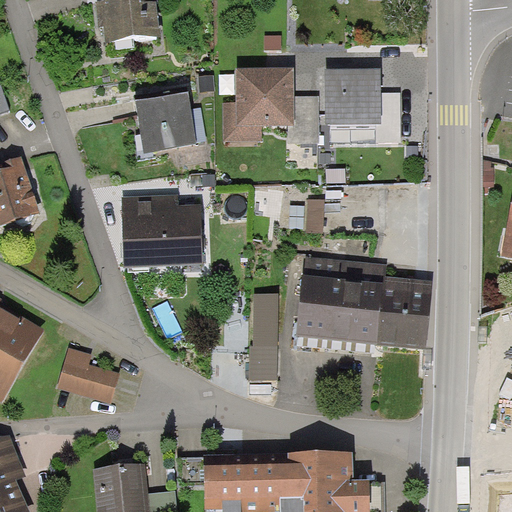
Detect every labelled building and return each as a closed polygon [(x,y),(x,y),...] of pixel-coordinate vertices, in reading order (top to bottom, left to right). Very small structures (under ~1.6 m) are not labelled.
[(117,0),(96,2),(99,28),(104,27),(105,30),(106,45),(162,39),(158,2),(140,5),(139,0),(117,0)] [(282,37),(265,37),(265,51),(281,51),(282,37)] [(294,70),(236,70),(236,103),(223,103),(224,142),(262,142),(262,128),(288,128),(295,128),(295,97),(294,70)] [(381,71),(325,71),(325,97),(326,124),(326,127),(376,127),(382,127),(382,94),(381,71)] [(213,76),(199,78),(200,93),(215,92),(213,76)] [(1,85),(0,85),(0,114),(10,111),(1,85)] [(401,94),(382,94),(382,127),(376,127),(377,143),(401,143),(401,94)] [(152,101),(135,104),(144,154),(197,145),(197,143),(191,110),(189,95),(152,101)] [(319,97),(295,97),(295,128),(288,128),(288,144),(319,144),(320,124),(319,97)] [(200,109),(191,110),(197,143),(206,142),(200,109)] [(4,164),(1,165),(3,171),(0,171),(0,228),(41,214),(22,158),(4,164)] [(179,196),(122,198),(122,206),(124,269),(152,268),(203,266),(201,206),(180,207),(179,196)] [(325,201),(308,200),(307,233),(323,233),(325,201)] [(511,206),(502,257),(511,258),(511,206)] [(387,265),(306,258),(304,277),(302,277),(296,338),(426,351),(433,282),(386,278),(387,265)] [(279,295),(254,295),(254,347),(250,347),(250,381),(278,381),(279,295)] [(0,403),(2,404),(45,330),(0,304),(2,300),(0,298),(0,403)] [(92,355),(69,349),(58,389),(111,404),(120,374),(90,366),(92,355)] [(0,438),(0,511),(29,511),(18,487),(16,481),(27,477),(10,436),(0,438)] [(353,454),(204,457),(205,511),(206,511),(223,511),(223,503),(242,503),(242,511),(280,511),(280,501),(305,501),(305,511),(370,511),(370,482),(353,483),(353,454)] [(94,470),(97,511),(150,511),(149,495),(148,486),(146,465),(94,470)] [(179,511),(177,492),(149,495),(150,511),(179,511)] [(511,511),(511,492),(499,494),(497,511),(511,511)] [(305,511),(305,501),(280,501),(280,511),(305,511)] [(242,511),(242,503),(223,503),(223,511),(242,511)]
